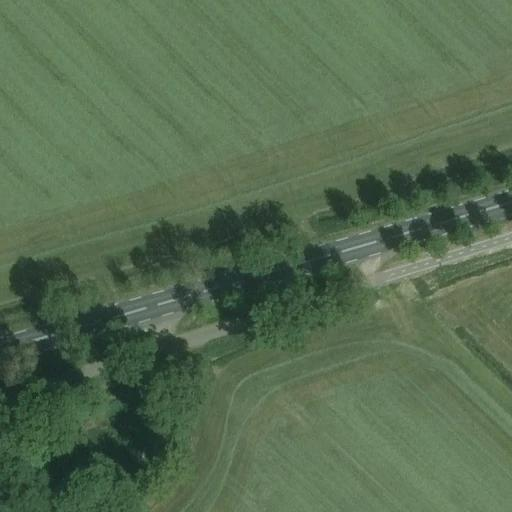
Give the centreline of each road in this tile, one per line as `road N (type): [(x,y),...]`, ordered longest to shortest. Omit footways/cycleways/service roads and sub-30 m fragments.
road 1 (primary): [(0,348),(511,199)]
road 2 (unclassified): [(371,279),(0,397)]
